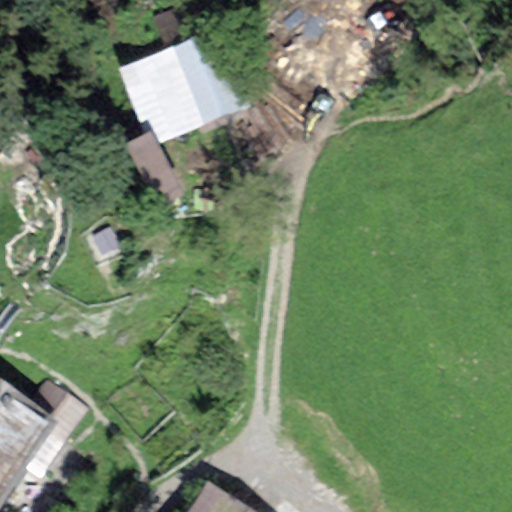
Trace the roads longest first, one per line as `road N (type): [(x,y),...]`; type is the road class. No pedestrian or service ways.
road 1 (track): [(226,460),(317,114)]
road 2 (track): [(317,114),(405,0)]
